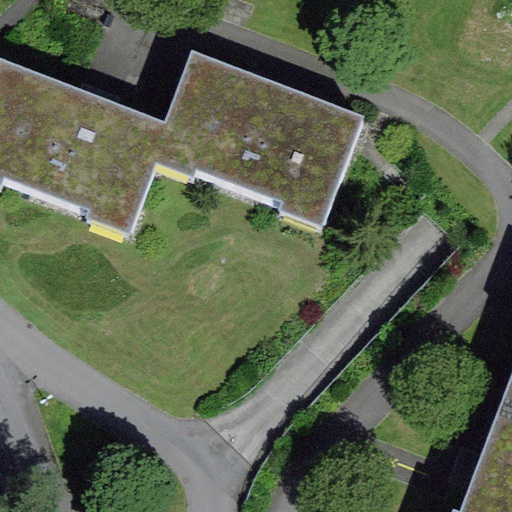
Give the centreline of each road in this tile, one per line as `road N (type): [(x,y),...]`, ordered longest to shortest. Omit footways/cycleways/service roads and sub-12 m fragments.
road 1 (residential): [(211,511),(202,465),(173,440),(8,364)]
road 2 (residential): [(8,364),(32,475),(59,511)]
